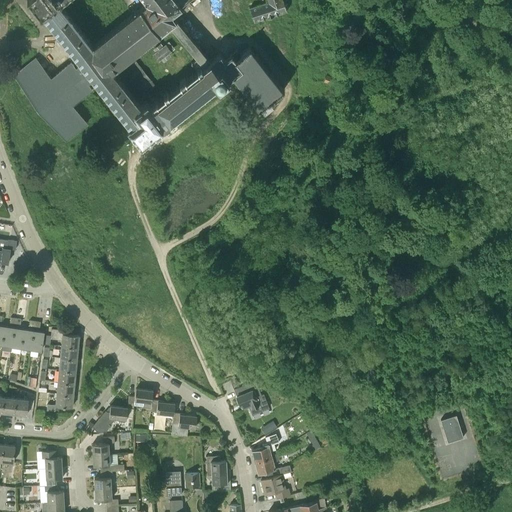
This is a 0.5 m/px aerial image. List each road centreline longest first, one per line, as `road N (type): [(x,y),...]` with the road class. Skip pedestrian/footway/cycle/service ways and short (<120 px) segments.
road 1 (track): [(223,419),(129,165),(142,146),(158,135),(164,143),(229,90),(224,84)]
road 2 (residential): [(249,511),(227,424),(129,358)]
road 3 (residential): [(0,429),(67,431),(129,358)]
road 4 (residential): [(55,285),(0,165)]
